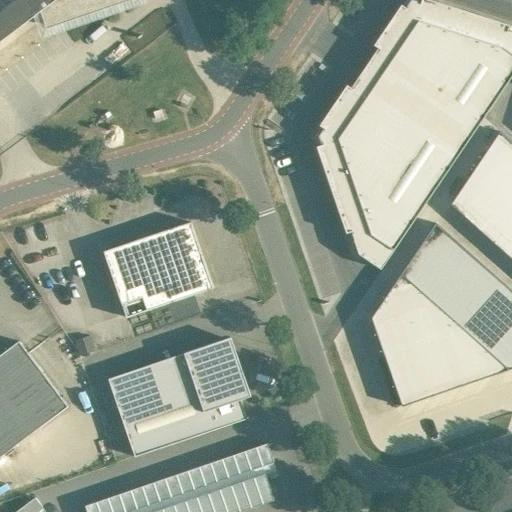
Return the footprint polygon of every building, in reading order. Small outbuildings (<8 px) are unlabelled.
[(0,0),(0,42),(35,17),(42,11),(46,24),(110,2),(109,0),(133,0),(134,1),(135,0),(0,0)] [(360,254),(362,256),(381,269),(382,269),(388,260),(487,114),(511,77),(511,30),(510,29),(511,25),(433,0),(422,0),(422,2),(416,0),(411,0),(407,7),(403,5),(402,4),(375,45),(379,48),(352,87),(348,84),(320,125),(321,125),(325,128),(319,136),(322,144),(318,146),(317,146),(347,233),(348,233),(352,231),(356,243),(360,254)] [(511,141),(500,131),(451,204),(511,258),(511,141)] [(190,221),(104,250),(126,316),(213,287),(190,221)] [(401,273),(371,317),(402,406),(509,369),(511,368),(511,290),(435,223),(401,273)] [(135,456),(247,417),(247,416),(245,416),(239,399),(245,397),(244,395),(243,396),(224,340),(226,339),(225,338),(108,378),(135,456)] [(0,457),(69,406),(20,341),(0,355),(0,457)] [(268,443),(86,505),(88,511),(238,511),(275,499),(266,473),(277,469),(268,443)] [(46,511),(33,493),(10,510),(11,511),(46,511)]
